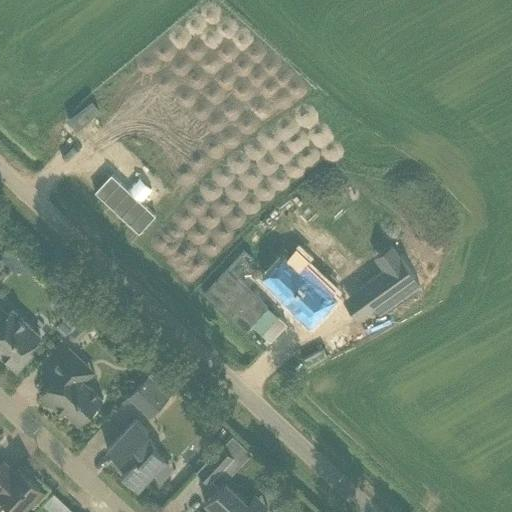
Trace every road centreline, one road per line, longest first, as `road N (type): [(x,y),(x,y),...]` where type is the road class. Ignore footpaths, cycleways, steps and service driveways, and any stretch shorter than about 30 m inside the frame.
road 1 (residential): [(364,511),(0,175)]
road 2 (residential): [(116,511),(0,408)]
